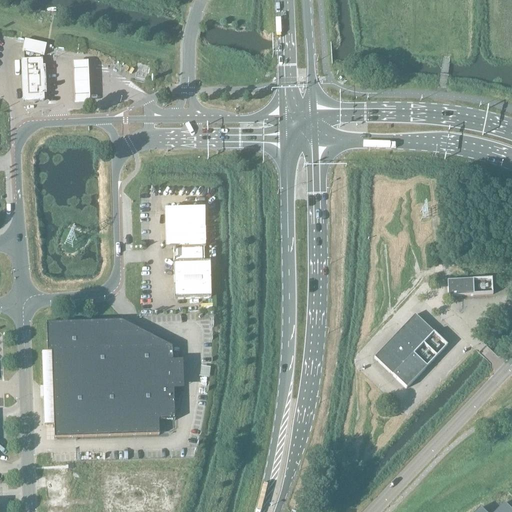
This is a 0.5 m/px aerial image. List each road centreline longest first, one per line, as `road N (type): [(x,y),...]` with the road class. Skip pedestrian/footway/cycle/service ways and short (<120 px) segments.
road 1 (primary): [(277,511),(305,414),(316,335),(315,139)]
road 2 (primary): [(286,138),(285,347),(258,511)]
road 3 (unknown): [(104,290),(190,350),(185,421),(168,438),(150,441),(27,445)]
road 4 (unclassified): [(22,300),(96,293),(114,280),(116,148)]
road 5 (unclassified): [(29,511),(22,300)]
road 6 (unclassified): [(370,511),(511,366)]
road 7 (unclassified): [(105,121),(34,124),(20,133),(20,246)]
road 8 (primary): [(511,129),(449,115),(314,113)]
road 9 (primary): [(315,139),(440,142),(511,159)]
